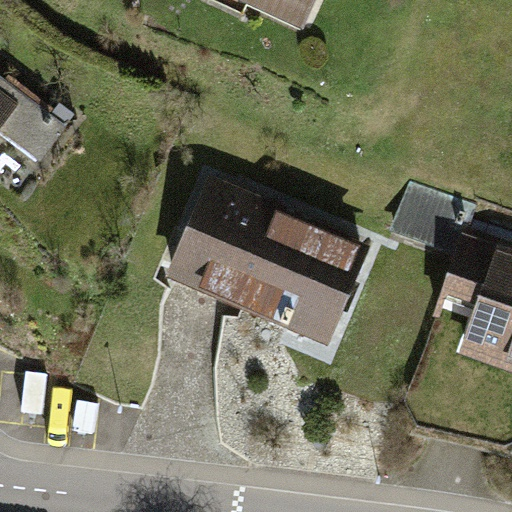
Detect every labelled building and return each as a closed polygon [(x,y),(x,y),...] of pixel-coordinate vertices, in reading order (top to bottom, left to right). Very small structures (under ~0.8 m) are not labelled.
[(250,0),(300,22),(309,0),(250,0)] [(0,144),(32,101),(0,77),(0,144)] [(477,207),(411,183),(396,226),(461,250),(477,207)] [(214,185),(173,279),(335,349),(373,262),(263,215),(266,207),(214,185)] [(481,296),(463,347),(511,364),(511,248),(468,232),(449,285),(481,296)]
